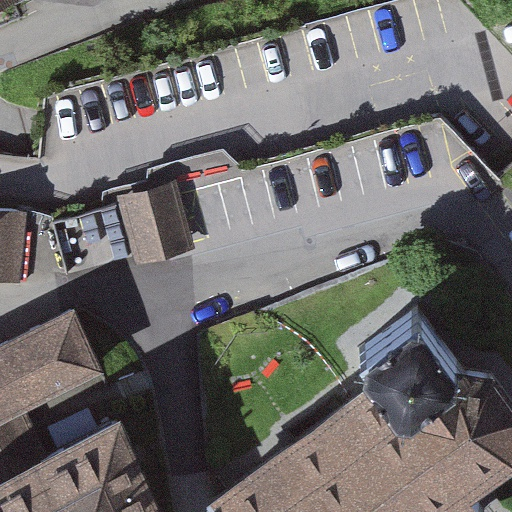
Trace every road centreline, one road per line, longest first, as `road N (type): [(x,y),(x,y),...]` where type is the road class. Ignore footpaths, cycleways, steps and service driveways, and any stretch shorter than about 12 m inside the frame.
road 1 (residential): [(0,305),(116,288),(173,296),(188,467)]
road 2 (residential): [(0,55),(149,0)]
